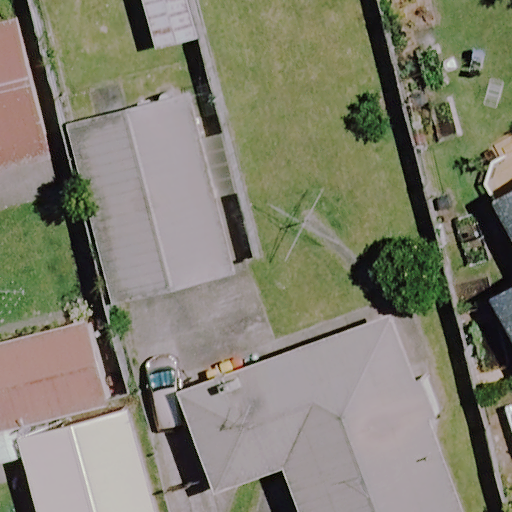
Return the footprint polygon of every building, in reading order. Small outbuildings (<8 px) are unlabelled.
[(0,174),(51,162),(18,25),(0,29),(0,174)] [(234,279),(192,94),(71,122),(114,307),(234,279)] [(511,189),(495,197),(511,231),(511,290),(506,294),(511,306),(511,189)] [(0,437),(113,401),(85,315),(0,342),(0,437)] [(466,511),(397,319),(181,397),(217,497),(289,471),(304,511),(466,511)] [(153,511),(134,420),(21,444),(35,511),(153,511)]
